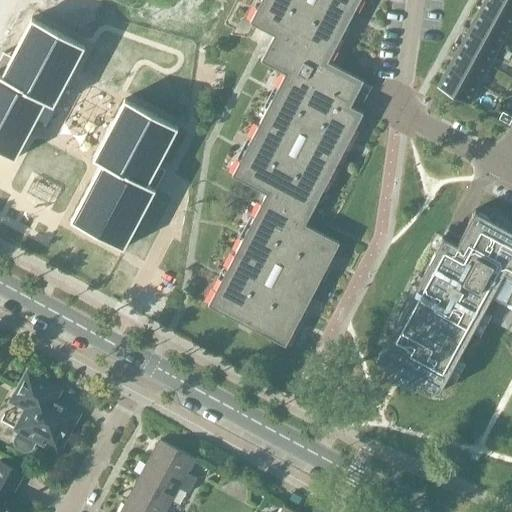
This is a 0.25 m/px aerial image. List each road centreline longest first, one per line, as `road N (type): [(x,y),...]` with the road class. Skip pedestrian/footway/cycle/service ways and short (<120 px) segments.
road 1 (residential): [(390,493),(150,364)]
road 2 (residential): [(500,167),(400,113),(416,0)]
road 3 (residential): [(150,364),(0,283)]
road 4 (residential): [(150,364),(71,511)]
